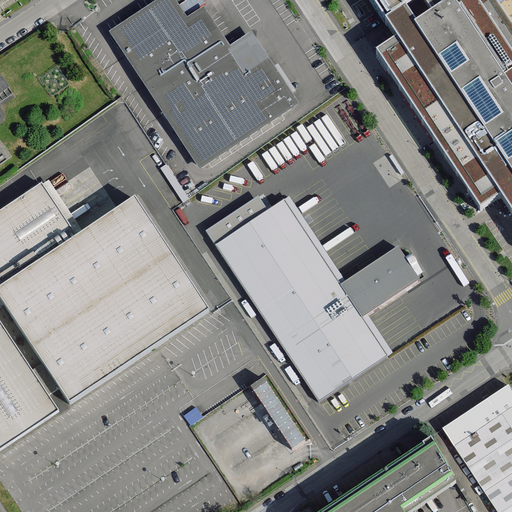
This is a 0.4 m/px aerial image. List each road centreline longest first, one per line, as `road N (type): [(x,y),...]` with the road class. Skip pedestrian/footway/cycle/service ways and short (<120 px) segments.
road 1 (unclassified): [(511,309),(305,0)]
road 2 (unknown): [(0,203),(87,153),(120,155),(209,282)]
road 3 (unclassified): [(511,353),(273,511)]
road 4 (unknown): [(32,495),(176,411)]
